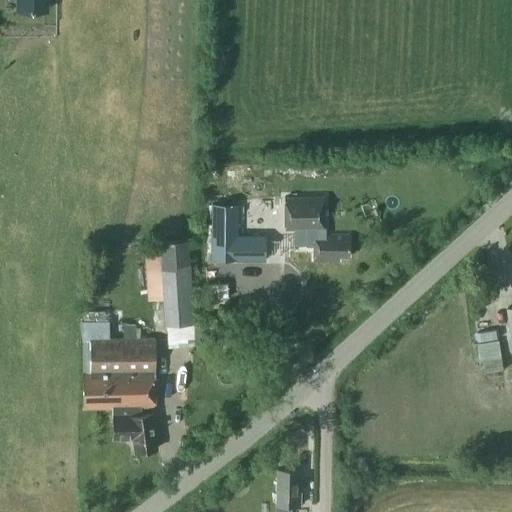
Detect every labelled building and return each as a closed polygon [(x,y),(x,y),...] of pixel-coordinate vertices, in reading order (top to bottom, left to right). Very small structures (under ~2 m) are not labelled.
[(17,0),(18,9),(46,10),(46,0),(17,0)] [(325,228),(324,196),(284,197),(284,229),(308,229),(308,245),(313,245),(313,260),(339,260),(339,256),(349,256),(349,234),(325,234),(325,228)] [(266,260),(266,236),(238,235),(239,203),(215,203),(214,259),(266,260)] [(160,256),(164,325),(193,323),(188,241),(161,242),(162,256),(160,256)] [(227,347),(225,327),(215,329),(217,348),(227,347)] [(156,406),(154,337),(86,338),(84,407),(113,407),(113,438),(133,437),(135,451),(157,448),(152,412),(142,414),(141,406),(156,406)] [(482,372),(503,369),(502,359),(481,362),(482,372)] [(277,469),(275,511),(290,511),(290,504),(300,504),(301,491),(298,491),(299,469),(277,469)]
